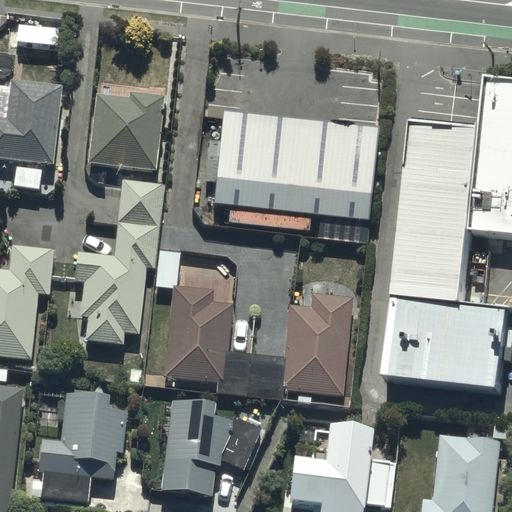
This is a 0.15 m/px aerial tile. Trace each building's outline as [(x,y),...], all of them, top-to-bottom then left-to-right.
[(511,76),(492,75),(489,125),(478,226),(511,229),(511,76)] [(0,116),(0,159),(56,165),(64,86),(11,81),(7,118),(0,116)] [(97,95),(87,164),(157,173),(168,97),(132,92),(131,100),(97,95)] [(369,116),(207,101),(199,194),(360,209),(369,116)] [(489,125),(418,117),(398,295),(469,303),(489,125)] [(52,172),(23,170),(22,191),(50,193),(52,172)] [(90,318),(87,340),(123,345),(124,334),(139,336),(147,270),(157,271),(167,186),(126,181),(117,257),(80,252),(77,281),(71,280),(67,310),(80,311),(80,317),(90,318)] [(12,245),(11,256),(6,256),(5,270),(0,269),(0,356),(33,359),(38,296),(51,297),(55,248),(12,245)] [(287,358),(232,352),(235,305),(214,303),(215,289),(178,286),(181,253),(162,252),(159,288),(173,289),(166,378),(217,382),(217,392),(289,399),(290,392),(346,395),(352,298),(314,296),(313,306),(290,305),(287,358)] [(511,306),(469,303),(398,295),(389,376),(508,387),(511,343),(511,306)] [(0,511),(18,511),(20,499),(14,499),(24,389),(0,387),(0,511)] [(63,441),(42,439),(39,472),(44,473),(41,500),(90,505),(93,479),(115,481),(118,454),(125,454),(129,413),(111,412),(113,398),(67,394),(66,405),(59,404),(57,421),(65,422),(63,441)] [(217,402),(172,401),(164,491),(215,495),(217,468),(223,468),(224,461),(246,471),(263,430),(234,416),(232,421),(217,417),(217,402)] [(375,428),(329,422),(325,458),(295,455),(289,499),(322,503),(320,511),(362,511),(363,505),(390,509),(396,463),(371,460),(375,428)] [(492,511),(499,446),(439,440),(433,506),(423,505),(421,511),(492,511)]
